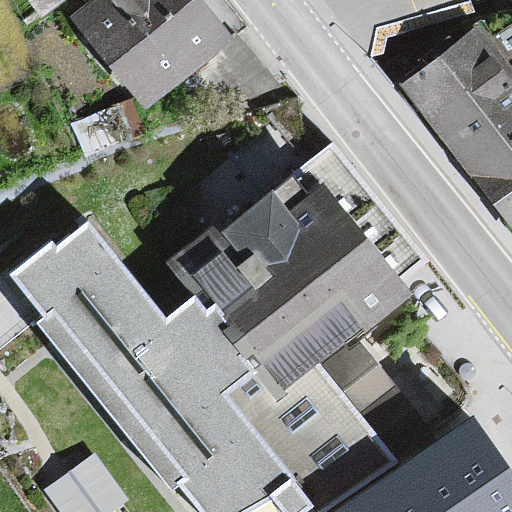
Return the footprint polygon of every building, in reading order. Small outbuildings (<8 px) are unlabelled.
[(179,0),(82,0),(56,19),(119,103),(207,38),(179,0)] [(507,238),(511,234),(511,105),(449,23),(383,72),(507,238)] [(334,144),(218,229),(214,223),(167,257),(195,295),(271,398),(322,361),(358,335),(412,295),(397,274),(418,259),(334,144)] [(298,483),(372,429),(359,412),(322,361),(271,398),(195,295),(163,318),(91,220),(55,246),(52,241),(17,267),(197,511),(306,511),(315,506),(298,483)] [(359,412),(396,385),(358,335),(322,361),(359,412)] [(33,486),(50,511),(114,511),(121,508),(83,452),(33,486)]
